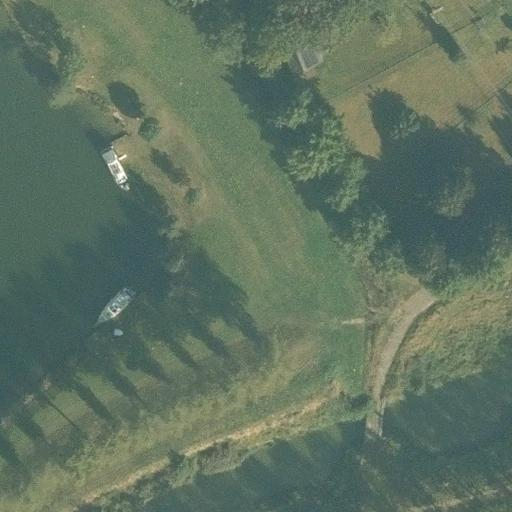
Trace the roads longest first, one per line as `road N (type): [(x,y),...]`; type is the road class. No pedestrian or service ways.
road 1 (track): [(221,0),(358,237),(416,305)]
road 2 (residential): [(372,455),(385,351),(416,305),(511,254)]
